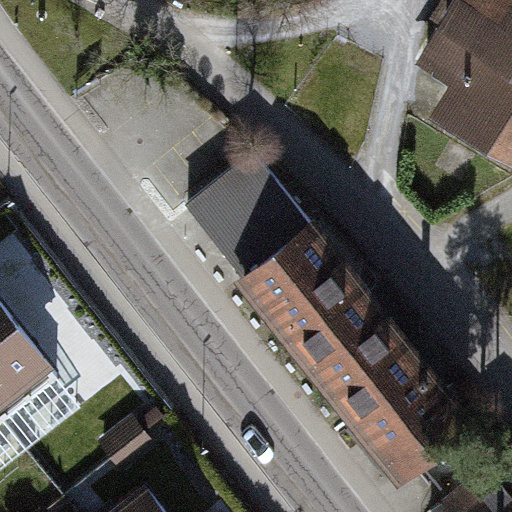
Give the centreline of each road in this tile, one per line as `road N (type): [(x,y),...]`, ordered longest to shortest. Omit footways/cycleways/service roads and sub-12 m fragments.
road 1 (residential): [(511,381),(292,142),(127,0)]
road 2 (tertiary): [(324,511),(0,91)]
